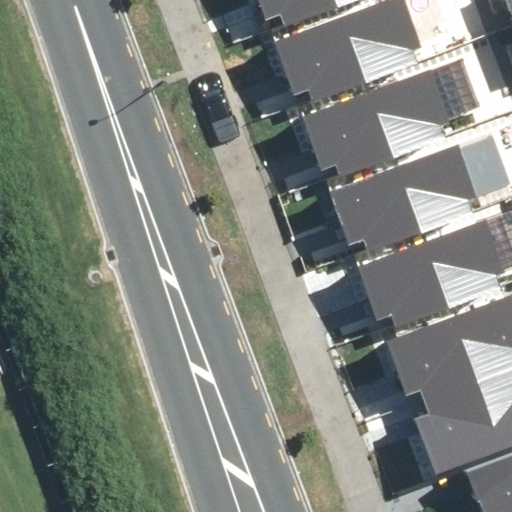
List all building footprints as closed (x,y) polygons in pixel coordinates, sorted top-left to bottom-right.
[(258,0),(265,19),(278,14),(283,27),(358,0),(258,0)] [(393,0),(274,43),(292,91),(305,86),(310,100),(415,62),(411,51),(417,48),(399,0),(393,0)] [(305,121),(323,169),(336,164),(341,178),(446,140),(442,129),(448,126),(430,76),(305,121)] [(333,192),(351,240),(364,235),(369,248),(474,210),(470,199),(476,197),(458,147),(333,192)] [(363,267),(380,315),(394,310),(399,324),(503,286),(499,274),(506,272),(487,222),(363,267)] [(409,427),(426,477),(511,447),(511,298),(380,344),(399,400),(410,396),(420,423),(409,427)] [(511,511),(511,456),(471,469),(485,511),(511,511)]
